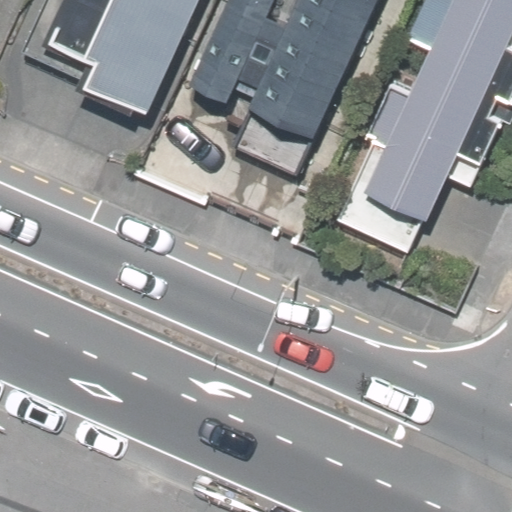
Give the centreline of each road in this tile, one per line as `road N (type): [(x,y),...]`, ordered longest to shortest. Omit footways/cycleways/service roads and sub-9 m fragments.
road 1 (primary): [(0,210),(498,430)]
road 2 (primary): [(379,511),(0,345)]
